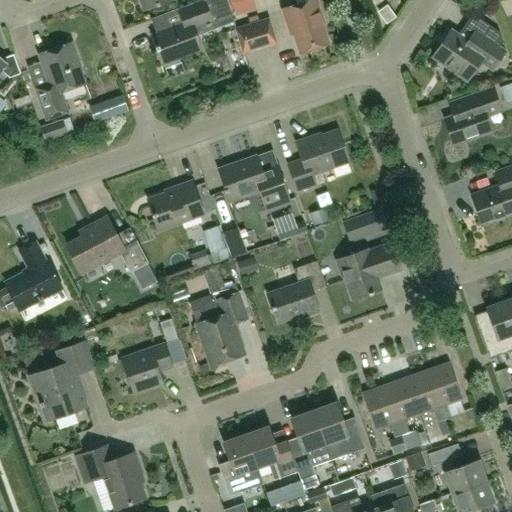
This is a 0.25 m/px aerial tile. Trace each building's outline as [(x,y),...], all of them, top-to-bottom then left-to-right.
[(139,0),(143,11),(172,0),(171,0),(139,0)] [(252,0),(229,0),(234,16),(256,10),(252,0)] [(291,28),(299,53),(328,43),(321,23),(323,23),(315,0),(312,0),(282,10),(288,29),(291,28)] [(182,23),(150,35),(161,65),(201,50),(193,29),(211,22),(203,1),(177,10),(182,23)] [(388,5),(378,12),(387,24),(397,17),(388,5)] [(243,54),(275,44),(267,19),(235,30),(243,54)] [(450,31),(432,58),(467,81),(480,62),(493,70),(505,52),(499,48),(503,42),(499,31),(490,25),(484,21),(469,43),(450,31)] [(47,83),(33,88),(45,120),(69,112),(62,92),(84,84),(79,68),(80,68),(71,43),(37,55),(47,83)] [(0,73),(1,72),(7,77),(8,79),(20,74),(13,55),(0,59),(0,73)] [(511,83),(499,88),(505,105),(511,102),(511,83)] [(452,116),(443,119),(453,146),(491,133),(485,114),(500,109),(493,89),(469,97),(448,104),(452,116)] [(13,101),(16,107),(30,102),(28,95),(13,101)] [(115,107),(90,110),(95,146),(120,143),(115,107)] [(62,119),(39,128),(44,142),(67,134),(62,119)] [(301,159),(287,164),(296,191),(315,185),(311,175),(348,162),(337,130),(313,138),(312,136),(295,142),(301,159)] [(256,156),(217,169),(228,202),(258,192),(265,212),(290,203),(277,165),(262,171),(256,156)] [(498,187),(470,197),(480,225),(511,213),(511,194),(511,193),(511,166),(493,173),(498,187)] [(177,189),(147,200),(158,231),(203,214),(191,182),(176,187),(177,189)] [(376,189),(369,191),(373,203),(380,200),(376,189)] [(326,207),(309,213),(314,227),(331,221),(326,207)] [(89,233),(66,245),(81,274),(120,254),(130,273),(148,263),(131,231),(117,238),(106,217),(86,228),(89,233)] [(287,226),(276,230),(280,241),(290,237),(307,231),(303,220),(287,226)] [(229,259),(226,249),(218,226),(202,232),(213,265),(229,259)] [(246,252),(238,228),(222,234),(230,258),(246,252)] [(0,291),(0,306),(1,309),(6,310),(16,305),(19,311),(61,288),(46,261),(45,261),(35,242),(18,251),(29,270),(4,283),(7,288),(0,291)] [(366,250),(336,260),(342,277),(344,276),(352,300),(380,290),(376,276),(384,274),(385,276),(401,270),(391,244),(367,252),(366,250)] [(257,270),(253,257),(236,263),(240,276),(257,270)] [(316,261),(293,269),(298,283),(266,295),(276,323),(300,314),(301,317),(318,311),(311,292),(325,286),(316,261)] [(212,294),(189,302),(196,323),(195,324),(210,367),(245,354),(234,325),(247,320),(237,291),(234,283),(224,286),(218,267),(205,272),(211,291),(212,294)] [(511,350),(511,319),(505,300),(485,308),(486,311),(474,316),(489,358),(511,350)] [(160,335),(163,345),(121,360),(133,393),(162,383),(158,371),(171,366),(171,365),(186,360),(176,330),(176,329),(172,317),(165,320),(169,332),(160,335)] [(62,365),(29,377),(35,395),(37,394),(47,422),(86,408),(75,375),(92,369),(83,342),(57,351),(62,365)] [(427,370),(444,420),(451,417),(447,404),(462,399),(449,362),(427,370)] [(511,385),(506,368),(493,373),(500,392),(511,387),(511,385)] [(427,370),(405,378),(418,415),(432,410),(437,423),(444,420),(427,370)] [(418,415),(405,378),(384,386),(401,435),(408,433),(404,420),(418,415)] [(401,435),(384,386),(362,394),(375,430),(389,425),(394,438),(401,435)] [(335,403),(313,411),(331,460),(364,448),(355,422),(344,426),(335,403)] [(470,409),(463,411),(466,420),(474,418),(470,409)] [(299,442),(287,446),(297,472),(331,460),(313,411),(290,419),(299,442)] [(268,427),(245,435),(257,468),(268,464),(273,481),(297,472),(287,446),(286,441),(274,445),(268,427)] [(257,468),(245,435),(223,443),(231,466),(219,470),(228,497),(252,488),(246,472),(257,468)] [(394,438),(388,440),(394,454),(406,449),(401,435),(394,438)] [(450,493),(486,480),(479,460),(453,469),(450,460),(461,456),(457,444),(427,455),(431,467),(440,464),(450,493)] [(106,446),(76,457),(86,483),(103,477),(115,509),(145,498),(139,483),(143,481),(133,453),(111,461),(106,446)] [(421,452),(405,458),(409,471),(426,465),(421,452)] [(401,461),(389,465),(394,479),(406,475),(401,461)] [(486,480),(450,493),(456,511),(468,511),(494,502),(486,480)] [(373,509),(374,511),(399,511),(400,511),(411,508),(403,485),(381,493),(385,505),(373,509)] [(326,499),(322,488),(307,493),(310,504),(326,499)] [(374,511),(373,509),(365,511),(362,511),(358,497),(330,507),(331,511),(374,511)]
